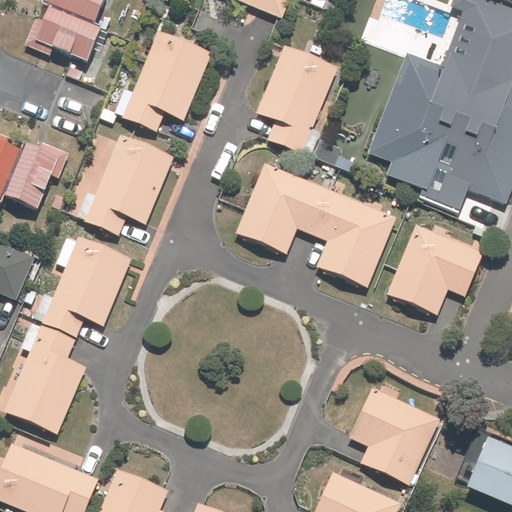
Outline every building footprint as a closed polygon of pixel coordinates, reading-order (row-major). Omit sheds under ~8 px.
[(46,0),(27,47),(51,58),(54,51),(89,66),(104,31),(97,28),(109,0),(46,0)] [(230,0),(283,22),(292,0),(230,0)] [(511,12),(480,0),(455,0),(451,11),(464,16),(443,71),(408,58),(368,157),(392,167),(387,179),(424,194),(421,202),(461,218),(470,194),(508,209),(511,197),(511,12)] [(166,116),(185,124),(214,56),(160,34),(134,95),(126,91),(116,116),(124,119),(123,121),(158,135),(166,116)] [(339,71),(285,49),(257,116),(277,124),(269,144),(303,158),(304,156),(312,159),(322,135),(313,131),(339,71)] [(0,205),(4,207),(7,200),(41,214),(55,179),(60,182),(70,156),(43,145),(40,153),(27,147),(25,153),(10,147),(12,141),(0,136),(0,205)] [(123,137),(97,198),(88,194),(78,220),(87,223),(86,225),(121,239),(128,220),(148,228),(175,159),(123,137)] [(266,166),(237,236),(288,257),(299,232),(328,244),(318,270),(369,291),(398,221),(266,166)] [(485,256),(417,227),(387,298),(438,320),(450,293),(466,300),(485,256)] [(106,330),(134,262),(80,239),(78,244),(68,240),(57,266),(67,270),(54,301),(46,297),(35,321),(44,325),(44,326),(78,340),(86,321),(106,330)] [(0,295),(18,304),(36,261),(0,244),(0,295)] [(37,295),(30,292),(25,303),(33,306),(37,295)] [(77,343),(43,328),(42,330),(33,326),(22,350),(31,355),(6,415),(59,438),(88,370),(69,362),(77,343)] [(441,422),(374,391),(350,441),(369,449),(361,466),(411,488),(441,422)] [(511,450),(476,436),(457,480),(472,486),(469,492),(511,509),(511,450)] [(88,511),(101,482),(13,447),(0,478),(0,503),(21,511),(88,511)] [(162,511),(171,493),(119,472),(102,511),(212,511),(199,507),(196,511),(162,511)] [(400,511),(403,507),(334,475),(317,511),(400,511)]
